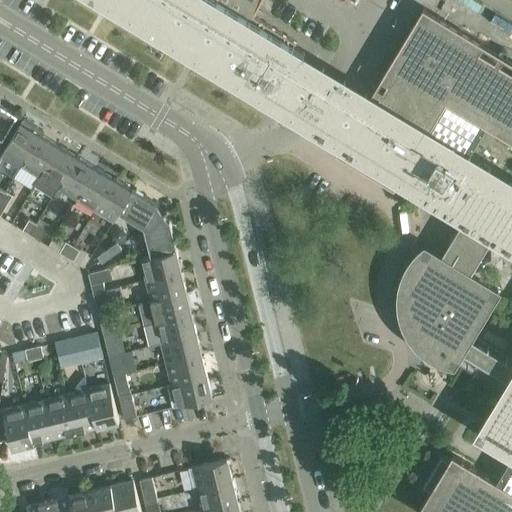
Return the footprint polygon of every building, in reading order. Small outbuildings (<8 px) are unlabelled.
[(348,149),(392,176),(402,159),(418,167),(435,175),(424,193),(426,194),(429,189),(441,199),(439,202),(442,203),(446,197),(469,211),(441,256),(426,247),(426,248),(429,250),(424,260),(422,259),(420,261),(416,268),(413,274),(410,282),(408,289),(407,297),(408,305),(409,313),(411,320),(415,327),(419,334),(421,336),(417,343),(425,348),(428,344),(429,345),(436,349),(444,354),(446,355),(447,353),(456,358),(454,362),(455,363),(456,361),(511,394),(493,423),(487,419),(479,431),(511,451),(511,456),(497,481),(453,454),(449,461),(442,457),(423,487),(431,491),(417,511),(511,511),(511,187),(468,161),(471,154),(470,154),(487,126),(511,141),(511,70),(427,19),(379,98),(335,72),(303,52),(303,53),(294,47),(293,46),(295,43),(296,43),(297,42),(254,17),(262,0),(105,0),(265,96),(268,92),(271,94),(276,97),(273,101),(305,121),(349,147),(348,149)] [(0,139),(3,141),(18,116),(0,105),(0,139)] [(40,134),(21,123),(0,157),(0,168),(14,177),(21,165),(40,134)] [(40,134),(21,165),(40,176),(59,145),(40,134)] [(59,145),(40,176),(36,183),(54,194),(58,187),(77,156),(59,145)] [(77,199),(95,168),(77,156),(58,187),(77,199)] [(95,168),(77,199),(95,210),(114,179),(95,168)] [(114,221),(120,212),(119,212),(132,190),(114,179),(95,210),(114,221)] [(0,201),(7,205),(13,195),(0,187),(0,201)] [(120,212),(145,227),(164,213),(159,206),(159,205),(133,189),(132,190),(119,212),(120,212)] [(145,227),(152,255),(152,256),(176,250),(177,251),(178,250),(170,220),(169,220),(164,213),(145,227)] [(30,218),(23,230),(30,234),(37,223),(30,218)] [(41,240),(48,229),(37,223),(30,234),(41,240)] [(67,240),(60,252),(67,256),(74,245),(67,240)] [(122,249),(117,242),(107,249),(112,256),(122,249)] [(74,261),(81,249),(74,245),(67,256),(74,261)] [(98,257),(103,263),(112,256),(107,249),(98,257)] [(152,255),(141,258),(146,280),(182,271),(177,251),(176,250),(152,256),(152,255)] [(182,271),(146,280),(151,300),(187,292),(182,271)] [(104,281),(91,284),(94,292),(107,289),(104,281)] [(96,300),(109,297),(107,289),(94,292),(96,300)] [(187,292),(151,300),(140,303),(145,324),(157,321),(192,313),(187,292)] [(112,310),(99,313),(104,334),(117,331),(112,310)] [(197,334),(192,313),(157,321),(145,324),(150,345),(162,342),(197,334)] [(117,331),(104,334),(109,355),(122,352),(117,331)] [(76,337),(79,349),(101,344),(97,332),(76,337)] [(197,334),(162,342),(167,363),(202,355),(197,334)] [(56,341),(59,354),(79,349),(76,337),(56,341)] [(45,358),(42,345),(34,347),(37,360),(45,358)] [(25,349),(28,361),(37,360),(34,347),(25,349)] [(114,376),(127,373),(122,352),(109,355),(114,376)] [(167,363),(172,384),(172,385),(207,376),(202,355),(167,363)] [(127,373),(114,376),(119,394),(131,391),(127,373)] [(172,384),(168,385),(174,407),(213,397),(207,376),(172,385),(172,384)] [(67,394),(77,432),(98,427),(88,389),(86,377),(77,388),(78,391),(67,394)] [(119,422),(110,383),(88,389),(98,427),(119,422)] [(125,419),(137,416),(131,391),(119,394),(125,419)] [(46,399),(56,437),(77,432),(67,394),(46,399)] [(25,404),(35,443),(56,437),(46,399),(25,404)] [(0,439),(10,437),(13,448),(35,443),(25,404),(0,410),(0,439)] [(228,458),(189,467),(194,490),(198,489),(198,488),(233,479),(228,458)] [(158,501),(152,477),(140,480),(146,504),(158,501)] [(141,511),(134,479),(112,485),(118,511),(141,511)] [(203,509),(238,500),(233,479),(198,488),(198,489),(203,509)] [(91,490),(96,511),(118,511),(112,485),(91,490)] [(96,511),(91,490),(70,495),(74,511),(96,511)] [(74,511),(70,495),(49,500),(51,511),(74,511)] [(27,506),(28,511),(51,511),(49,500),(27,506)] [(203,511),(241,511),(238,500),(203,509),(203,511)]
